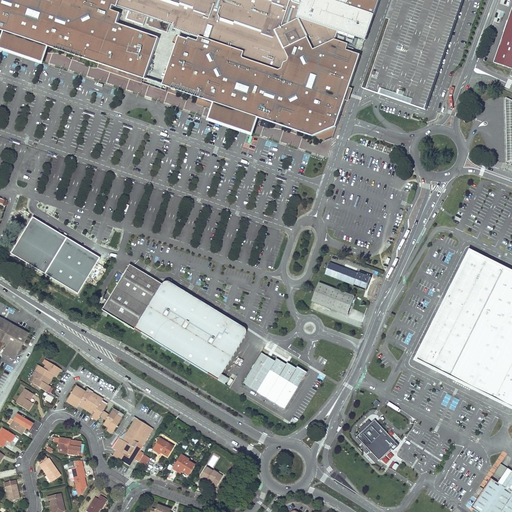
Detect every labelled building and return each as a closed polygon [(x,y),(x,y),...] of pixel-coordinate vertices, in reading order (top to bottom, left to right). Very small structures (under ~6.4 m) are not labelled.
[(0,0),(0,28),(6,31),(17,35),(18,34),(23,36),(21,41),(26,43),(31,45),(33,39),(38,41),(37,42),(49,46),(145,80),(161,36),(121,22),(124,13),(114,9),(115,5),(132,10),(129,17),(180,35),(162,86),(200,98),(199,102),(214,108),(215,108),(218,101),(229,105),(229,104),(234,106),(232,112),(237,113),(242,115),(244,109),(249,111),(248,112),(260,116),(315,136),(327,141),(334,138),(338,127),(349,94),(379,0),(0,0)] [(427,111),(467,0),(397,0),(366,89),(368,90),(378,93),(427,111)] [(511,11),(495,62),(511,68),(511,11)] [(46,56),(49,46),(37,42),(38,41),(33,39),(31,45),(26,43),(21,41),(23,36),(18,34),(17,35),(6,31),(2,41),(0,47),(0,48),(43,64),(46,56)] [(256,127),(260,116),(248,112),(249,111),(244,109),(242,115),(237,113),(232,112),(234,106),(229,104),(229,105),(218,101),(215,108),(214,108),(213,112),(211,118),(253,134),(256,127)] [(30,222),(97,263),(100,257),(33,217),(30,222)] [(30,222),(11,254),(78,294),(97,263),(30,222)] [(511,273),(468,251),(414,360),(448,377),(511,408),(511,409),(511,273)] [(101,308),(215,379),(245,332),(245,331),(245,330),(244,329),(243,327),(169,281),(167,280),(166,280),(165,280),(164,281),(163,281),(162,283),(129,262),(101,308)] [(358,273),(330,262),(325,274),(354,285),(354,286),(366,291),(371,277),(359,272),(358,273)] [(355,296),(319,283),(312,301),(348,315),(355,296)] [(1,342),(11,323),(0,317),(0,348),(0,349),(4,343),(1,342)] [(11,323),(1,342),(7,345),(2,354),(14,360),(29,333),(11,323)] [(275,362),(261,353),(242,385),(283,409),(306,373),(297,367),(296,369),(287,363),(286,365),(276,359),(275,362)] [(29,381),(45,391),(48,385),(45,384),(51,374),(54,375),(59,368),(48,362),(44,369),(37,365),(35,369),(36,370),(29,381)] [(54,375),(51,374),(45,384),(48,385),(54,375)] [(93,415),(98,418),(106,405),(101,402),(103,400),(87,390),(85,393),(75,386),(68,399),(78,406),(78,405),(80,403),(95,412),(93,414),(93,415)] [(32,394),(25,389),(16,403),(28,411),(31,406),(33,403),(30,402),(28,400),(30,396),(32,394)] [(77,408),(78,406),(68,399),(66,401),(77,408)] [(84,408),(93,414),(95,412),(80,403),(78,405),(84,408)] [(108,428),(113,431),(121,419),(116,415),(118,413),(112,409),(105,422),(110,426),(108,428)] [(25,427),(23,426),(27,419),(18,413),(9,427),(19,433),(21,430),(24,432),(26,428),(25,427)] [(138,420),(136,419),(128,431),(123,440),(125,442),(138,420)] [(123,440),(122,440),(116,451),(118,452),(115,457),(128,465),(131,460),(133,461),(134,459),(140,451),(153,429),(138,420),(125,442),(123,440)] [(373,421),(370,424),(368,421),(357,431),(359,434),(356,438),(378,461),(390,449),(392,451),(398,446),(373,421)] [(6,441),(10,443),(15,436),(2,428),(0,431),(0,446),(1,447),(5,440),(6,441)] [(125,430),(120,439),(122,440),(123,440),(128,431),(125,430)] [(68,440),(59,438),(58,449),(63,449),(68,450),(68,454),(79,456),(80,447),(81,442),(73,441),(73,443),(70,442),(70,441),(68,440)] [(113,449),(116,451),(122,440),(120,439),(113,449)] [(173,447),(160,439),(153,450),(159,454),(160,452),(161,453),(167,457),(173,447)] [(144,453),(140,451),(134,459),(139,462),(143,455),(144,453)] [(390,452),(381,460),(385,465),(394,456),(390,452)] [(150,459),(143,455),(139,462),(145,466),(150,459)] [(187,461),(180,457),(173,469),(180,473),(181,471),(188,475),(194,465),(187,461)] [(43,470),(47,475),(48,474),(53,481),(61,476),(49,458),(47,459),(43,462),(39,465),(43,470)] [(76,467),(72,468),(78,495),(82,494),(83,493),(82,488),(87,487),(84,478),(83,471),(84,471),(82,461),(75,461),(76,467)] [(213,471),(206,467),(200,477),(207,481),(208,480),(217,486),(222,476),(213,471)] [(511,511),(511,471),(507,468),(497,483),(490,479),(471,508),(476,511),(511,511)] [(18,494),(17,492),(18,491),(15,480),(4,483),(9,501),(20,499),(19,494),(18,494)] [(62,511),(65,511),(61,494),(47,497),(48,501),(51,500),(52,505),(53,504),(54,510),(53,511),(52,511),(62,511)] [(107,500),(101,496),(98,499),(95,498),(86,511),(87,511),(98,511),(100,509),(104,503),(105,504),(107,500)]
